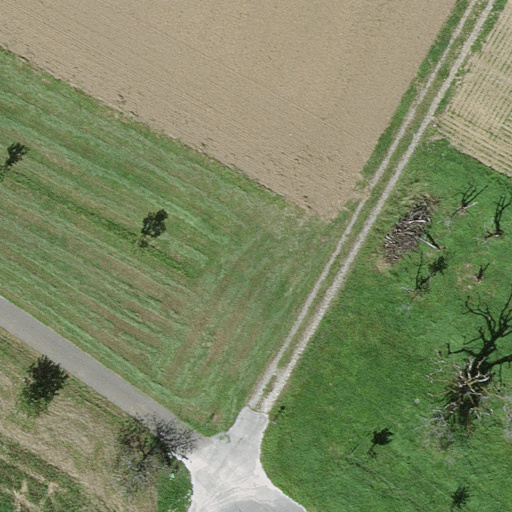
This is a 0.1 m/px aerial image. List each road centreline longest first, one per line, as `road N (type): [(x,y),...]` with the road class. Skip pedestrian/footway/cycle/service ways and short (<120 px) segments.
road 1 (track): [(218,478),(477,0)]
road 2 (track): [(0,312),(218,478)]
